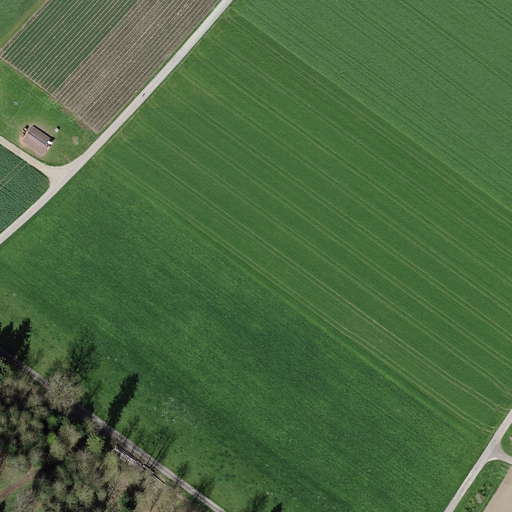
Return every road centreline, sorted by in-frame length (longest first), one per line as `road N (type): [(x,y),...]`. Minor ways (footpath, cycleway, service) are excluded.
road 1 (residential): [(229,0),(0,242)]
road 2 (track): [(0,347),(217,511)]
